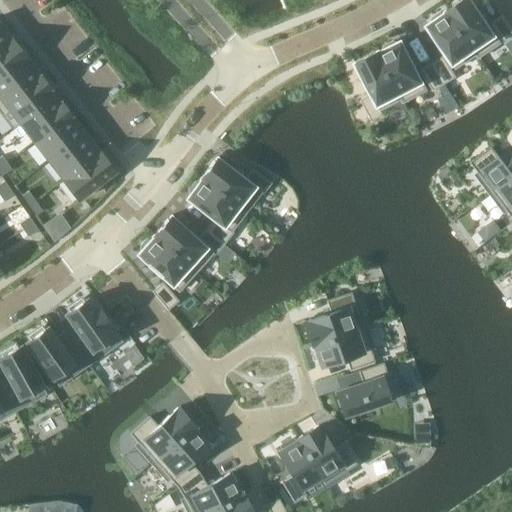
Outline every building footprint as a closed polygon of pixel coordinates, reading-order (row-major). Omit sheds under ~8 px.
[(479,0),(477,0),(458,13),(485,52),(506,38),(479,0)] [(441,26),(438,28),(464,66),(485,52),(458,13),(457,13),(458,15),(456,16),(450,15),(443,20),(441,26)] [(0,24),(0,45),(11,37),(10,37),(0,24)] [(11,37),(0,45),(0,76),(25,56),(11,37)] [(393,50),(392,51),(413,93),(436,81),(414,40),(411,42),(406,40),(398,44),(396,50),(393,51),(393,50)] [(392,51),(369,62),(386,93),(375,99),(385,119),(396,113),(392,104),(413,93),(392,51)] [(25,56),(0,76),(0,106),(40,75),(39,75),(26,57),(25,56)] [(454,60),(443,66),(454,85),(465,79),(454,60)] [(443,66),(432,72),(444,92),(454,85),(443,66)] [(40,75),(0,106),(0,113),(11,128),(55,94),(40,75)] [(55,94),(11,128),(12,129),(20,123),(34,141),(70,113),(55,94)] [(70,113),(34,141),(49,160),(84,132),(70,114),(70,113)] [(84,132),(49,160),(63,178),(62,178),(63,179),(99,151),(84,132)] [(492,147),(473,162),(480,171),(476,174),(490,193),(511,176),(511,165),(503,154),(500,156),(492,147)] [(99,151),(63,179),(79,199),(114,171),(99,151)] [(226,156),(211,176),(248,205),(263,186),(271,192),(279,182),(261,168),(254,178),(226,156)] [(7,162),(0,166),(0,174),(1,176),(5,173),(11,169),(7,162)] [(199,194),(196,197),(223,218),(215,228),(232,243),(242,231),(233,225),(248,205),(211,176),(210,177),(211,178),(209,180),(204,181),(198,188),(199,194)] [(511,176),(490,193),(505,213),(509,209),(511,213),(511,176)] [(0,183),(0,193),(9,187),(4,181),(0,183)] [(13,194),(9,187),(0,193),(0,195),(4,201),(13,194)] [(28,191),(21,195),(28,205),(35,201),(28,191)] [(35,201),(28,205),(35,215),(42,211),(35,201)] [(180,214),(163,233),(199,265),(215,247),(223,254),(232,243),(215,228),(206,238),(180,214)] [(33,223),(29,216),(19,223),(23,230),(33,223)] [(38,230),(33,223),(23,230),(28,236),(38,230)] [(150,250),(147,253),(182,284),(199,265),(163,233),(162,234),(163,235),(162,237),(156,237),(150,244),(150,250)] [(163,284),(154,292),(168,309),(178,301),(163,284)] [(330,312),(303,321),(311,344),(366,325),(358,302),(353,304),(350,293),(326,301),(330,312)] [(86,299),(66,313),(77,329),(68,336),(82,356),(92,349),(112,335),(104,325),(109,322),(97,306),(93,309),(86,299)] [(366,325),(311,344),(311,345),(313,344),(321,366),(345,358),(349,369),(373,361),(369,350),(374,348),(366,325)] [(47,327),(27,342),(52,377),(72,363),(82,356),(68,336),(58,343),(47,327)] [(0,360),(8,374),(0,378),(0,385),(9,402),(41,384),(20,346),(0,356),(0,360)] [(362,382),(335,390),(343,414),(359,409),(360,413),(374,408),(373,404),(389,399),(381,375),(385,374),(381,362),(358,370),(362,382)] [(0,417),(3,416),(0,410),(0,406),(9,402),(0,385),(0,417)] [(149,416),(131,432),(139,441),(135,445),(151,463),(194,424),(192,422),(195,419),(184,407),(181,410),(178,406),(157,425),(149,416)] [(194,424),(151,463),(167,481),(171,477),(179,486),(197,470),(189,461),(209,443),(194,426),(195,425),(194,424)] [(317,424),(297,437),(327,486),(348,474),(345,469),(355,463),(342,442),(332,448),(317,424)] [(280,449),(277,451),(291,473),(281,479),(294,500),(304,494),(307,499),(327,486),(297,437),(296,437),(297,439),(294,441),(292,437),(278,446),(280,449)] [(197,470),(179,486),(184,497),(180,499),(186,511),(206,511),(242,493),(242,492),(240,493),(229,473),(206,485),(197,470)] [(252,511),(242,493),(206,511),(252,511)] [(279,499),(269,505),(272,511),(281,511),(285,510),(279,499)]
